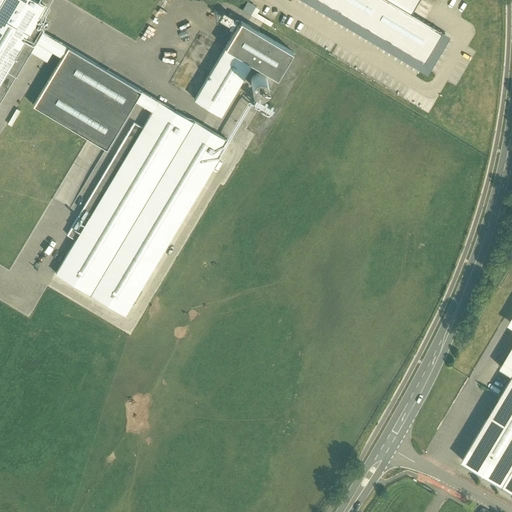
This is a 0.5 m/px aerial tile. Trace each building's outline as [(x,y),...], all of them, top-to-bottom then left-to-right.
[(33,0),(0,0),(0,102),(36,42),(62,57),(33,105),(106,149),(135,101),(152,111),(142,128),(134,123),(67,235),(76,240),(56,273),(125,315),(228,141),(194,120),(193,122),(42,32),(48,22),(40,17),(46,7),(33,0)] [(318,0),(425,62),(442,33),(410,15),(418,0),(318,0)] [(249,1),(244,10),(254,15),(258,6),(249,1)] [(241,21),(194,99),(221,115),(252,63),(277,79),(293,52),(241,21)] [(261,74),(259,74),(257,74),(256,74),(254,75),(253,76),(252,78),(251,79),(251,81),(251,82),(251,84),(252,85),(252,86),(253,87),(254,88),(255,89),(256,90),(258,90),(260,90),(261,90),(263,89),(265,88),(266,86),(267,85),(268,83),(268,82),(268,81),(267,79),(266,77),(265,76),(264,75),(263,74),(261,74)] [(511,376),(462,460),(511,490),(511,376)]
